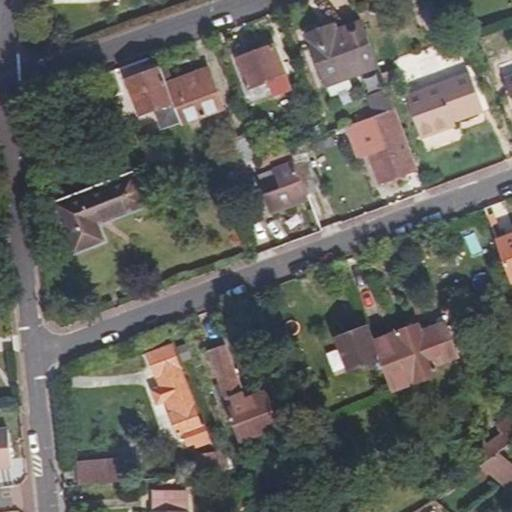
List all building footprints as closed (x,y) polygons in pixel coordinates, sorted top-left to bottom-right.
[(462,9),(452,13),(459,32),(469,28),(462,9)] [(380,69),(362,23),(335,31),(330,33),(327,27),(305,34),(326,88),(380,69)] [(330,33),(335,31),(333,25),(327,27),(330,33)] [(287,77),(276,46),(240,60),(251,88),(287,77)] [(117,69),(100,76),(109,100),(126,93),(117,69)] [(169,87),(163,69),(138,79),(140,85),(132,88),(142,117),(159,111),(166,130),(183,123),(169,87)] [(183,123),(183,125),(224,110),(210,72),(169,87),(183,123)] [(482,109),(469,73),(406,96),(420,137),(455,125),(453,119),(482,109)] [(511,102),(511,76),(503,80),(511,102)] [(374,116),(394,109),(386,87),(366,94),(374,116)] [(379,126),(398,119),(394,109),(374,116),(363,120),(367,130),(372,128),(378,144),(384,142),(379,126)] [(380,182),(417,168),(398,119),(379,126),(384,142),(378,144),(367,148),(380,182)] [(309,120),(295,126),(300,139),(314,133),(309,120)] [(229,143),(238,168),(260,160),(251,135),(229,143)] [(296,160),(297,164),(308,160),(302,144),(291,148),(296,160)] [(271,210),(310,196),(308,192),(297,164),(296,160),(265,173),(267,179),(259,181),(271,210)] [(297,164),(308,192),(320,187),(309,160),(308,160),(297,164)] [(141,170),(135,172),(140,185),(146,183),(141,170)] [(146,206),(135,174),(54,206),(72,253),(104,240),(98,225),(146,206)] [(311,207),(305,209),(310,223),(316,221),(311,207)] [(511,239),(497,244),(511,282),(511,281),(511,239)] [(374,340),(368,325),(335,337),(349,373),(381,361),(374,340)] [(374,340),(381,361),(393,394),(435,379),(432,369),(457,360),(445,326),(420,335),(416,326),(374,340)] [(179,436),(198,430),(205,427),(171,344),(148,353),(161,385),(154,389),(159,402),(171,399),(176,411),(171,414),(179,436)] [(193,359),(188,345),(178,349),(184,363),(193,359)] [(246,397),(225,345),(209,352),(244,439),(279,427),(266,390),(246,397)] [(511,445),(511,444),(511,420),(501,427),(505,435),(511,445)] [(205,427),(198,430),(202,440),(209,437),(206,427),(205,427)] [(0,469),(13,469),(10,432),(0,432),(0,469)] [(479,467),(498,454),(511,445),(505,435),(473,456),(479,467)] [(200,472),(235,468),(227,450),(198,453),(200,472)] [(479,467),(471,472),(481,482),(489,475),(508,491),(511,485),(511,470),(498,454),(479,467)] [(79,464),(81,485),(129,480),(126,458),(79,464)] [(153,490),(153,511),(188,511),(188,489),(153,490)]
